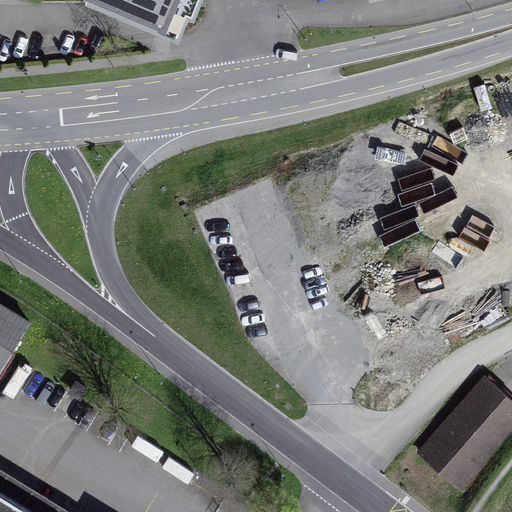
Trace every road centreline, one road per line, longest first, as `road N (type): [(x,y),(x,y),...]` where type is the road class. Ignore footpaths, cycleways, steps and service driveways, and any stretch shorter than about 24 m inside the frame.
road 1 (primary): [(511,21),(248,77),(28,103)]
road 2 (primary): [(187,122),(296,105),(511,45)]
road 3 (secondary): [(152,343),(383,511)]
road 4 (secondary): [(37,262),(152,343)]
road 5 (secondary): [(152,343),(117,286),(102,217)]
road 6 (secondary): [(102,217),(115,186),(151,145),(187,122)]
road 7 (primary): [(58,139),(187,122)]
road 8 (secondary): [(14,142),(11,183),(37,262)]
